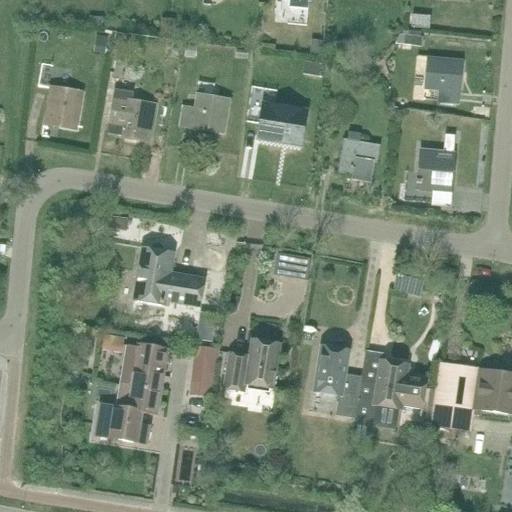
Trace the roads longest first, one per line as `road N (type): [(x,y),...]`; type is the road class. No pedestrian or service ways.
road 1 (residential): [(492,251),(86,180),(48,187),(26,205),(12,334),(0,346)]
road 2 (residential): [(492,251),(511,35)]
